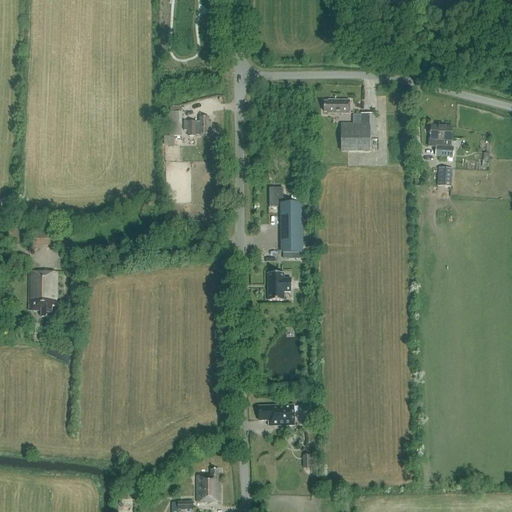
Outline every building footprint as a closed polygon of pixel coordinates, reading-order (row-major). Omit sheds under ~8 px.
[(328,114),(350,114),(350,101),(328,101),(328,102),(324,102),(324,112),(328,112),(328,114)] [(182,137),(182,113),(169,113),(169,137),(182,137)] [(361,125),(341,125),(341,152),(369,152),(369,135),(376,135),(376,114),(361,114),(361,125)] [(188,131),(188,136),(188,137),(196,136),(198,136),(212,136),(212,122),(208,122),(208,117),(199,117),(199,122),(195,122),(184,122),(184,131),(188,131)] [(451,148),(452,127),(431,126),(430,139),(429,139),(428,147),(437,147),(437,156),(436,156),(453,158),(453,148),(451,148)] [(451,188),(452,169),(439,168),(437,187),(451,188)] [(283,199),(283,188),(269,188),(269,207),(279,207),(279,199),(283,199)] [(283,203),(283,253),(303,253),(302,203),(283,203)] [(57,227),(31,227),(32,240),(57,239),(57,227)] [(57,272),(30,272),(30,311),(42,311),(42,317),(52,317),(52,305),(57,305),(57,272)] [(284,274),(268,274),(268,301),(284,301),(284,293),(292,292),(291,279),(284,279),(284,274)] [(268,407),(259,407),(259,422),(269,421),(269,427),(294,426),(294,406),(268,407)] [(311,455),(303,456),(304,469),(311,468),(311,455)] [(220,503),(221,482),(219,482),(219,470),(211,470),(211,476),(197,476),(197,502),(220,503)] [(194,502),(172,502),(172,511),(179,511),(179,510),(194,510),(194,502)]
